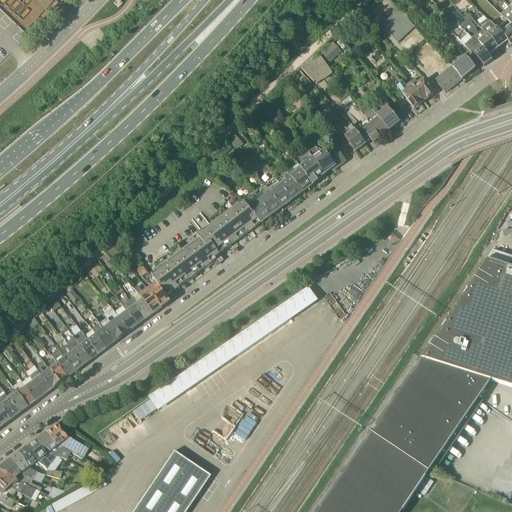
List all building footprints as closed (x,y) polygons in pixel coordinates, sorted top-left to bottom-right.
[(511,9),(509,7),(500,16),(507,22),(511,27),(511,9)] [(399,10),(382,26),(398,43),(415,27),(399,10)] [(489,37),(483,31),(479,34),(476,30),(477,29),(468,19),(459,27),(464,31),(463,32),(485,51),(489,56),(499,49),(490,37),(489,37)] [(497,29),(488,20),(478,27),(483,31),(489,37),(490,37),(499,49),(508,42),(497,29)] [(511,27),(510,28),(505,23),(497,29),(508,42),(511,47),(511,46),(511,27)] [(492,61),(489,56),(485,51),(463,32),(457,38),(474,56),(484,66),(483,66),(484,67),(492,61)] [(342,52),(334,44),(333,43),(321,55),(322,55),(330,64),(342,52)] [(333,74),(327,66),(321,58),(302,69),(308,77),(317,86),(333,74)] [(451,66),(452,68),(462,80),(476,69),(466,58),(464,60),(462,58),(457,59),(458,60),(451,66)] [(462,80),(452,68),(435,81),(445,94),(462,80)] [(411,84),(425,102),(429,99),(432,98),(434,95),(435,94),(424,80),(418,85),(415,81),(411,84)] [(411,84),(407,87),(403,82),(397,87),(414,110),(416,109),(418,108),(420,106),(425,102),(411,84)] [(371,108),(364,100),(357,106),(364,114),(371,108)] [(383,125),(389,131),(400,122),(388,108),(377,116),(379,118),(378,119),(383,125)] [(330,126),(338,121),(330,109),(322,115),(330,126)] [(374,143),(389,131),(383,125),(378,119),(363,130),(365,132),(359,136),(366,145),(371,141),(374,143)] [(366,145),(359,136),(352,126),(342,133),(356,152),(366,145)] [(235,136),(231,141),(237,146),(241,141),(235,136)] [(225,155),(232,149),(227,144),(221,149),(225,155)] [(219,161),(225,155),(221,149),(214,156),(219,161)] [(346,162),(337,149),(328,156),(324,150),(321,152),(319,149),(317,151),(316,150),(310,154),(325,175),(331,171),(332,172),(337,168),(346,162)] [(297,163),(299,165),(314,185),(314,184),(313,184),(317,181),(318,180),(319,181),(322,179),(322,177),(325,175),(310,154),(297,163)] [(303,193),(314,185),(299,165),(288,173),(290,176),(303,193)] [(303,193),(290,176),(286,179),(285,178),(279,182),(293,201),(303,193)] [(292,201),(293,201),(279,182),(272,187),(273,189),(269,191),(282,209),(292,201)] [(282,209),(269,191),(266,187),(263,190),(264,192),(257,197),(258,198),(272,216),(282,209)] [(261,224),(272,216),(258,198),(251,203),(252,204),(247,207),(261,224)] [(245,204),(204,234),(203,232),(197,236),(201,241),(151,278),(167,297),(217,261),(219,264),(223,262),(220,255),(261,224),(247,207),(245,204)] [(112,257),(118,253),(114,248),(109,253),(112,257)] [(511,347),(482,338),(494,302),(508,266),(509,267),(511,257),(493,251),(487,260),(422,359),(491,381),(491,382),(511,388),(511,347)] [(511,267),(509,267),(508,266),(494,302),(511,307),(511,267)] [(151,278),(148,274),(143,279),(147,285),(148,284),(152,288),(149,291),(162,308),(171,302),(167,297),(151,278)] [(145,321),(153,315),(142,301),(134,291),(135,291),(129,283),(124,287),(128,292),(125,294),(145,321)] [(143,285),(135,291),(134,291),(142,301),(153,315),(162,308),(149,291),(148,291),(143,285)] [(139,419),(321,304),(312,290),(130,405),(139,419)] [(73,291),(67,295),(73,303),(79,299),(73,291)] [(125,294),(123,292),(115,298),(137,327),(145,321),(125,294)] [(130,333),(137,327),(115,298),(113,300),(118,307),(113,311),(130,333)] [(100,303),(105,309),(109,305),(108,303),(107,304),(104,299),(100,303)] [(511,347),(511,307),(494,302),(482,338),(511,347)] [(109,305),(105,309),(103,310),(106,315),(104,316),(108,321),(109,321),(122,339),(130,333),(129,333),(130,333),(113,311),(109,305)] [(87,324),(89,327),(94,333),(106,350),(114,344),(101,327),(98,324),(97,322),(95,319),(91,322),(87,324)] [(108,321),(101,327),(114,344),(117,342),(122,339),(109,321),(108,321)] [(73,336),(72,337),(91,362),(99,356),(86,339),(87,338),(77,324),(69,330),(73,336)] [(94,333),(87,338),(86,339),(99,356),(106,350),(94,333)] [(83,368),(91,362),(72,337),(64,343),(83,368)] [(64,343),(57,348),(75,373),(83,368),(64,343)] [(53,346),(46,351),(67,379),(75,373),(57,348),(56,348),(55,349),(53,346)] [(46,351),(45,349),(42,351),(39,353),(47,364),(46,366),(50,371),(49,371),(59,385),(67,379),(46,351)] [(18,360),(10,350),(5,354),(13,364),(18,360)] [(491,381),(422,359),(420,359),(316,511),(402,511),(491,382),(491,381)] [(26,373),(34,383),(44,397),(52,391),(38,372),(39,371),(31,361),(24,365),(29,371),(26,373)] [(41,370),(39,371),(38,372),(52,391),(59,385),(49,371),(45,375),(41,370)] [(36,402),(26,388),(22,382),(14,388),(14,389),(29,408),(36,402)] [(36,402),(44,397),(34,383),(26,388),(36,402)] [(20,414),(29,408),(14,389),(6,395),(20,414)] [(20,414),(6,395),(5,394),(0,397),(0,404),(2,406),(1,407),(12,421),(20,414)] [(0,422),(3,427),(12,421),(1,407),(0,407),(0,422)] [(45,434),(59,452),(55,454),(56,456),(59,458),(63,459),(66,461),(70,453),(73,455),(74,455),(82,459),(87,451),(82,448),(85,442),(77,436),(70,446),(66,440),(55,426),(45,434)] [(55,454),(59,452),(45,434),(35,441),(41,449),(56,456),(55,454)] [(40,465),(43,467),(46,471),(56,457),(55,457),(56,456),(41,449),(35,441),(26,448),(37,463),(40,465)] [(26,448),(18,454),(29,469),(35,465),(36,467),(40,465),(37,463),(26,448)] [(185,511),(208,479),(209,479),(210,477),(174,452),(172,454),(173,455),(133,511),(185,511)] [(20,476),(22,477),(25,478),(27,479),(29,479),(32,480),(36,473),(29,469),(18,454),(9,461),(20,476)] [(22,477),(20,476),(9,461),(0,467),(0,473),(30,489),(39,493),(39,492),(41,488),(35,485),(34,486),(31,484),(32,480),(29,479),(27,479),(25,478),(22,477)] [(47,471),(46,476),(60,480),(61,473),(47,471)] [(35,501),(39,493),(30,489),(0,473),(0,484),(14,491),(15,491),(30,499),(35,501)] [(49,511),(55,511),(106,486),(102,478),(46,507),(49,511)] [(12,495),(14,491),(0,484),(0,495),(13,502),(14,501),(13,501),(15,497),(12,495)] [(66,493),(62,492),(52,488),(48,497),(53,500),(66,493)] [(0,501),(11,506),(13,502),(0,495),(0,501)]
